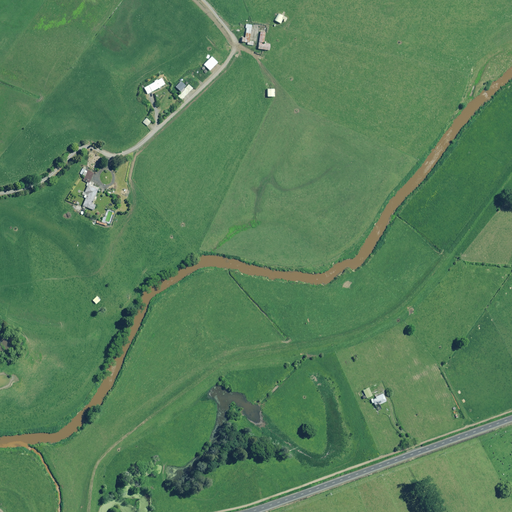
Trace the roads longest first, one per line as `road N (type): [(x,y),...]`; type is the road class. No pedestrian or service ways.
road 1 (unclassified): [(250,511),(511,419)]
road 2 (residential): [(0,192),(43,180),(77,148),(128,151),(226,62)]
